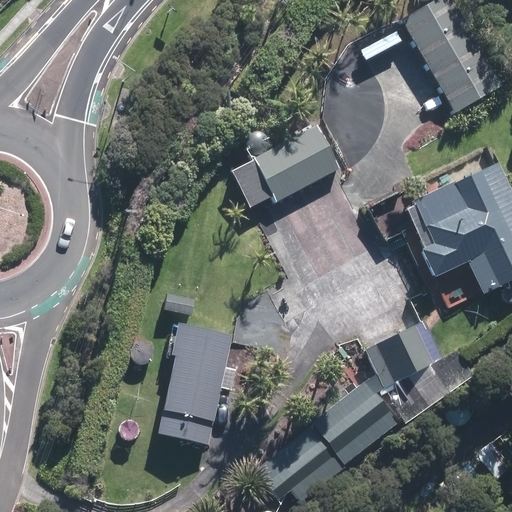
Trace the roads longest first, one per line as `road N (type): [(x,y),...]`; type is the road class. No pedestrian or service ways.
road 1 (residential): [(45,278),(24,397),(0,458)]
road 2 (secondary): [(131,0),(77,88),(59,167)]
road 3 (secondary): [(0,97),(83,0)]
road 4 (secondary): [(59,167),(71,199),(70,233),(45,278)]
